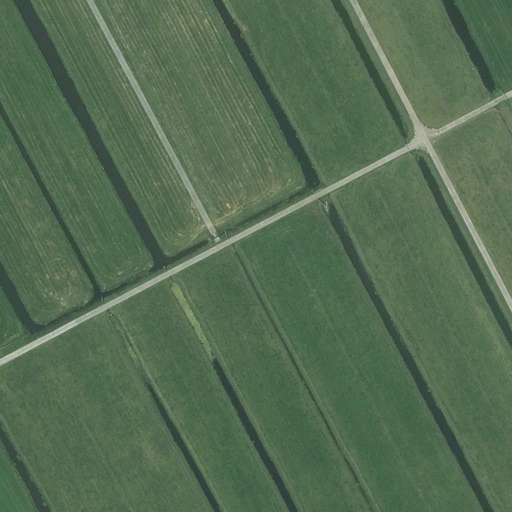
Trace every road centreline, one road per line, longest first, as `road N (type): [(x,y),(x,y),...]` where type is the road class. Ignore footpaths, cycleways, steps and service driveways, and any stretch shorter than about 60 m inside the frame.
road 1 (track): [(511,91),(0,362)]
road 2 (track): [(351,0),(511,308)]
road 3 (track): [(88,0),(219,245)]
